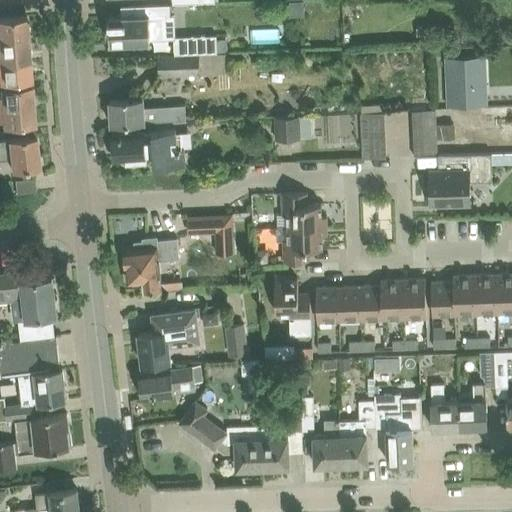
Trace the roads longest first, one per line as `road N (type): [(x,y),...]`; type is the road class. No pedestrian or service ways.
road 1 (residential): [(117,506),(431,496)]
road 2 (tertiary): [(117,506),(83,224)]
road 3 (residential): [(80,203),(219,198),(245,181),(351,178)]
road 4 (tertiary): [(80,203),(64,0)]
road 5 (residential): [(405,254),(361,263),(353,254),(351,178)]
road 6 (unclassified): [(431,496),(433,447),(511,441)]
road 7 (residential): [(351,178),(403,182),(405,254)]
